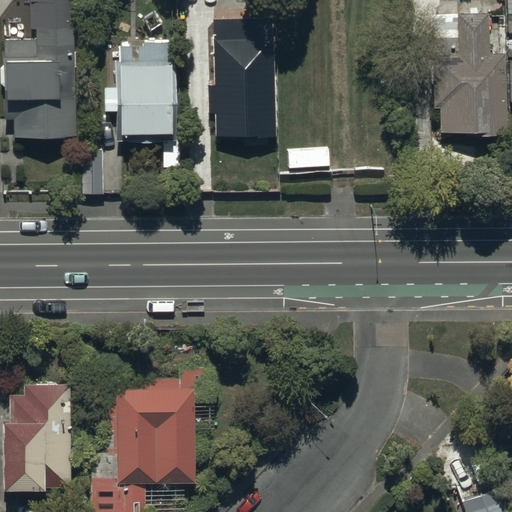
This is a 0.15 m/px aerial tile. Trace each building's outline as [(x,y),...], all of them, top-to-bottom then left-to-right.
[(71,0),(27,0),(27,37),(0,37),(0,71),(0,121),(12,121),(12,137),(72,137),(71,0)] [(437,109),(438,131),(474,131),(474,136),(505,136),(505,54),(486,54),(486,12),(455,12),(455,55),(429,55),(429,109),(437,109)] [(211,114),(212,136),(274,136),(273,17),(211,17),(211,83),(203,83),(204,114),(211,114)] [(114,46),(116,138),(176,137),(174,44),(114,46)] [(102,146),(81,146),(82,191),(103,190),(102,146)] [(143,511),(144,488),(193,488),(193,404),(213,404),(213,370),(179,370),(179,383),(103,384),(103,432),(114,432),(115,483),(89,484),(89,511),(143,511)] [(0,493),(68,494),(68,389),(20,389),(20,400),(6,400),(6,424),(0,424),(0,493)] [(503,511),(497,494),(458,508),(459,511),(503,511)]
